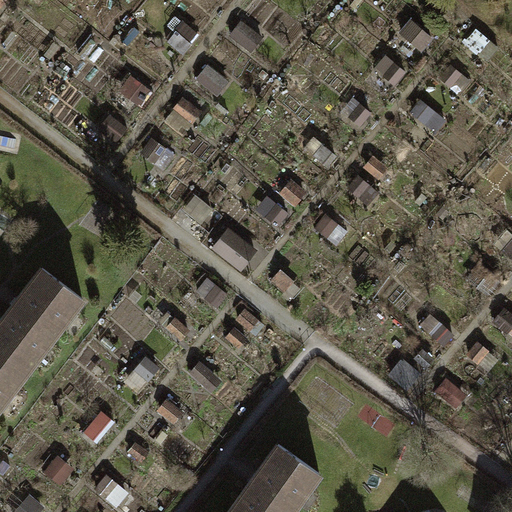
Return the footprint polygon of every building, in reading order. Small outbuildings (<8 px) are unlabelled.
[(414,17),(402,32),(426,50),(437,36),(414,17)] [(215,248),(241,268),(255,250),(229,230),(215,248)] [(43,267),(0,323),(0,342),(10,350),(2,360),(23,376),(83,298),(43,267)] [(0,342),(0,405),(23,376),(2,360),(10,350),(0,342)] [(279,444),(230,511),(292,511),(320,473),(279,444)]
